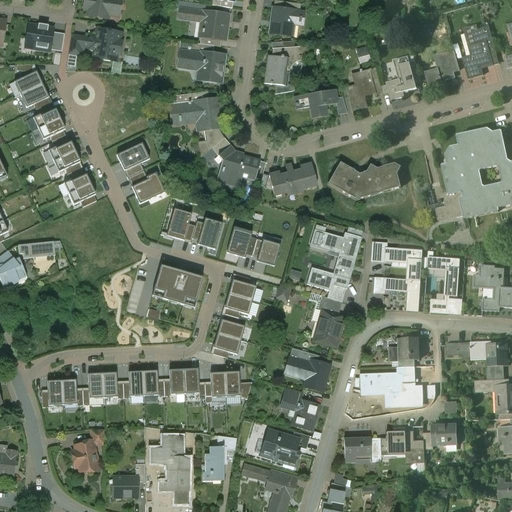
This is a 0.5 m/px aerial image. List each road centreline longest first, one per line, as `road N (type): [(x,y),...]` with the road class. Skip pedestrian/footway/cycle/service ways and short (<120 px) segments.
road 1 (residential): [(256,0),(241,102),(243,121),(264,145),(285,152),(316,137),(511,90)]
road 2 (residential): [(218,269),(138,244),(87,136)]
road 3 (residential): [(336,419),(436,405),(437,322)]
road 4 (residential): [(15,376),(80,357),(187,351)]
road 5 (residential): [(437,322),(372,324),(336,419)]
road 6 (residential): [(29,503),(33,427),(15,376)]
